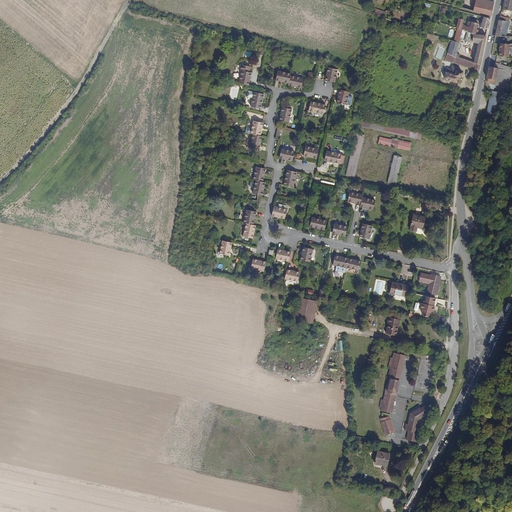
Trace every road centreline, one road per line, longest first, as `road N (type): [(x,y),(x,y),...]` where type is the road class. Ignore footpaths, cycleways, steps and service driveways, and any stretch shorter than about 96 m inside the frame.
road 1 (residential): [(455,271),(449,393),(395,506)]
road 2 (tertiary): [(497,0),(459,185),(463,237)]
road 3 (track): [(0,182),(53,124),(129,0)]
road 4 (primary): [(471,377),(404,511)]
road 5 (primary): [(449,436),(511,313)]
road 6 (residential): [(326,91),(277,98),(271,149),(279,168)]
